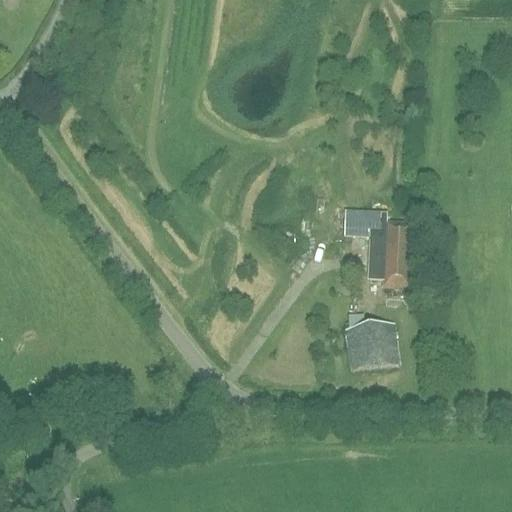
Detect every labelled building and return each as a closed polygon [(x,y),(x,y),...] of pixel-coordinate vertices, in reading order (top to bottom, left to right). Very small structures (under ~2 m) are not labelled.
[(290,224),(285,233),(307,244),(312,234),(290,224)] [(389,228),(386,289),(408,290),(411,229),(389,228)] [(275,241),(287,250),(292,243),(280,235),(275,241)] [(268,241),(259,253),(284,271),(293,259),(268,241)] [(332,245),(333,265),(357,264),(356,244),(332,245)] [(393,326),(346,331),(351,374),(398,368),(393,326)] [(73,411),(76,420),(89,417),(87,407),(73,411)]
